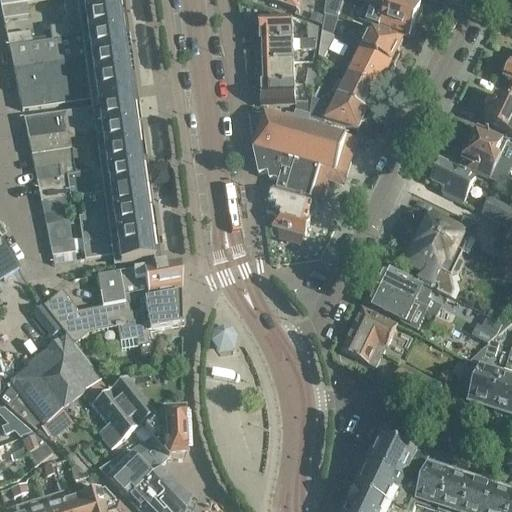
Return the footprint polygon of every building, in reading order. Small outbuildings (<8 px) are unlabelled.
[(7,0),(0,0),(0,7),(0,8),(9,7),(7,0)] [(14,6),(26,4),(56,0),(62,0),(67,27),(49,29),(51,44),(120,34),(115,0),(7,0),(9,7),(14,6)] [(299,14),(299,0),(261,0),(261,1),(269,4),(269,3),(299,14)] [(414,36),(415,32),(414,29),(416,22),(373,8),(373,7),(352,0),(335,0),(334,4),(382,21),(379,30),(409,41),(410,38),(414,36)] [(406,0),(375,0),(373,7),(373,8),(416,22),(417,18),(421,16),(422,12),(420,8),(422,5),(406,0)] [(14,6),(16,19),(28,17),(26,4),(14,6)] [(14,6),(9,7),(0,8),(3,21),(16,19),(14,6)] [(321,27),(325,18),(313,13),(310,22),(321,27)] [(326,15),(323,32),(331,36),(337,19),(326,15)] [(263,43),(294,42),(293,20),(261,21),(261,23),(259,25),(259,32),(261,34),(262,44),(263,44),(263,43)] [(308,26),(309,42),(317,41),(318,30),(308,26)] [(395,68),(400,59),(398,55),(403,44),(372,32),(362,52),(395,68)] [(9,50),(32,46),(30,33),(6,37),(9,50)] [(51,44),(32,46),(9,50),(11,62),(27,59),(28,68),(13,70),(20,103),(33,101),(39,100),(41,110),(96,102),(96,106),(97,110),(60,115),(63,137),(50,139),(38,140),(40,156),(31,158),(34,171),(58,167),(60,180),(62,193),(39,196),(41,204),(65,201),(80,199),(142,190),(130,101),(120,34),(51,44)] [(319,59),(323,61),(334,39),(323,34),(319,59)] [(317,41),(309,42),(301,42),(301,52),(316,51),(317,41)] [(264,63),(264,65),(295,64),(294,42),(263,43),(263,44),(263,53),(262,55),(262,61),(264,63)] [(351,73),(350,75),(380,90),(386,80),(390,79),(395,68),(362,52),(351,73)] [(27,59),(11,62),(13,70),(28,68),(27,59)] [(319,59),(318,67),(328,72),(331,65),(323,61),(319,59)] [(295,85),(295,64),(264,65),(264,67),(263,69),(263,75),(264,77),(265,86),(265,87),(295,85)] [(317,73),(313,72),(309,71),(306,88),(314,89),(317,73)] [(339,98),(372,115),(377,105),(375,101),(379,92),(380,90),(350,75),(349,77),(345,85),(338,82),(332,95),(339,98)] [(264,109),(296,107),(297,113),(311,116),(313,103),(296,103),(295,85),(265,87),(265,86),(263,86),(264,96),(262,98),(262,105),(264,106),(264,109)] [(372,115),(339,98),(330,115),(326,113),(322,122),(326,125),(358,133),(362,126),(367,125),(372,115)] [(485,125),(511,138),(511,106),(497,99),(496,102),(492,103),(489,109),(491,113),(485,125)] [(33,101),(20,103),(22,112),(35,110),(33,101)] [(313,101),(313,103),(311,116),(310,122),(316,124),(325,107),(313,101)] [(265,114),(254,151),(255,152),(255,154),(259,177),(268,176),(269,183),(274,182),(280,184),(278,191),(274,190),(267,215),(276,218),(273,229),(306,238),(312,218),(313,217),(315,216),(316,215),(317,214),(317,213),(317,212),(318,210),(318,209),(318,207),(317,206),(317,205),(316,204),(316,202),(311,201),(320,171),(323,172),(323,171),(347,178),(358,141),(297,124),(299,119),(287,115),(285,120),(265,114)] [(38,140),(50,139),(48,126),(25,129),(28,142),(38,140)] [(466,160),(464,164),(474,169),(472,174),(490,183),(504,189),(511,171),(511,148),(498,142),(479,133),(478,136),(474,137),(472,142),(473,145),(469,152),(467,152),(465,157),(466,160)] [(38,140),(28,142),(31,158),(40,156),(38,140)] [(442,197),(463,207),(465,203),(476,182),(442,165),(441,167),(439,169),(436,175),(436,178),(432,186),(445,192),(442,197)] [(58,167),(34,171),(36,183),(60,180),(58,167)] [(60,180),(36,183),(39,196),(62,193),(60,180)] [(80,241),(81,241),(84,262),(118,258),(119,268),(153,263),(142,190),(80,199),(82,219),(77,220),(78,220),(68,221),(69,225),(46,229),(49,246),(71,242),(69,230),(78,228),(80,241)] [(65,201),(41,204),(43,216),(67,213),(65,201)] [(483,217),(511,231),(511,211),(491,201),(483,217)] [(67,213),(43,216),(46,229),(69,225),(68,221),(67,213)] [(412,250),(405,263),(423,273),(420,278),(435,285),(438,286),(439,290),(437,293),(451,300),(455,293),(451,281),(452,278),(454,277),(456,276),(457,274),(459,273),(460,271),(461,269),(461,267),(461,265),(461,263),(460,261),(463,256),(471,240),(482,246),(478,252),(494,260),(504,240),(465,221),(460,230),(459,232),(432,218),(418,247),(416,246),(414,251),(412,250)] [(0,240),(0,281),(18,271),(19,270),(1,240),(0,240)] [(49,246),(52,258),(75,255),(73,242),(71,242),(49,246)] [(101,310),(141,303),(147,302),(146,297),(180,292),(179,265),(96,279),(101,310)] [(455,318),(427,304),(431,296),(388,274),(379,291),(454,329),(471,338),(474,332),(462,326),(463,324),(454,320),(455,318)] [(407,317),(417,322),(421,324),(422,322),(451,337),(454,329),(379,291),(369,309),(402,326),(407,317)] [(147,340),(146,334),(141,303),(101,310),(77,314),(61,292),(42,307),(66,338),(73,347),(90,334),(116,329),(121,352),(151,347),(150,341),(147,340)] [(147,302),(141,303),(146,334),(181,328),(180,296),(147,302)] [(30,315),(50,340),(60,332),(40,308),(30,315)] [(363,311),(357,324),(356,324),(340,354),(368,368),(375,371),(397,328),(363,311)] [(229,325),(210,334),(220,355),(239,346),(229,325)] [(488,346),(497,338),(496,337),(481,329),(477,327),(471,338),(488,346)] [(61,413),(83,396),(100,382),(73,347),(66,338),(9,384),(12,388),(0,401),(0,402),(36,434),(61,413)] [(500,347),(491,344),(488,356),(496,359),(500,347)] [(476,386),(469,407),(479,410),(480,414),(486,416),(489,414),(491,414),(504,374),(482,367),(476,386)] [(400,372),(391,390),(392,390),(401,395),(417,403),(418,402),(433,407),(440,392),(441,388),(428,382),(426,385),(400,372)] [(511,376),(504,374),(491,414),(500,417),(501,420),(508,423),(511,420),(511,376)] [(126,380),(109,394),(138,430),(155,417),(126,380)] [(138,430),(109,394),(100,382),(83,396),(108,428),(98,436),(110,451),(138,430)] [(468,409),(469,407),(476,386),(465,382),(457,406),(468,409)] [(48,441),(49,440),(52,443),(72,426),(61,413),(36,434),(48,441)] [(98,472),(126,501),(158,471),(169,460),(186,459),(185,413),(166,414),(143,431),(151,441),(128,454),(98,472)] [(27,456),(45,447),(34,439),(21,444),(23,451),(26,457),(27,456)] [(372,461),(368,469),(403,485),(410,470),(421,476),(429,460),(401,446),(400,448),(386,441),(381,443),(380,444),(378,444),(370,459),(372,461)] [(35,469),(52,456),(45,447),(27,456),(35,469)] [(26,457),(23,451),(12,456),(14,464),(26,457)] [(53,476),(50,466),(44,468),(46,478),(53,476)] [(87,479),(74,466),(71,470),(74,483),(87,479)] [(362,477),(354,493),(391,510),(403,485),(368,469),(365,478),(362,477)] [(429,469),(421,492),(416,509),(426,511),(439,511),(451,476),(449,475),(448,472),(442,470),(439,472),(429,469)] [(136,511),(184,511),(190,500),(169,480),(168,481),(158,471),(126,501),(136,511)] [(439,511),(464,511),(473,483),(471,482),(470,479),(464,477),(461,479),(451,476),(439,511)] [(464,511),(487,511),(495,490),(493,489),(492,486),(485,484),(483,486),(473,483),(464,511)] [(407,485),(394,511),(414,511),(416,509),(421,492),(407,485)] [(25,486),(18,488),(21,498),(28,496),(25,486)] [(44,511),(63,511),(59,496),(56,486),(48,488),(53,508),(44,511)] [(18,488),(11,491),(14,500),(21,498),(18,488)] [(497,491),(495,490),(487,511),(511,511),(511,510),(511,495),(507,494),(506,491),(499,488),(497,491)] [(121,511),(103,492),(79,500),(83,511),(121,511)] [(83,511),(79,500),(71,502),(68,493),(59,496),(63,511),(83,511)] [(393,511),(391,511),(391,510),(354,493),(347,508),(349,510),(348,511),(393,511)]
